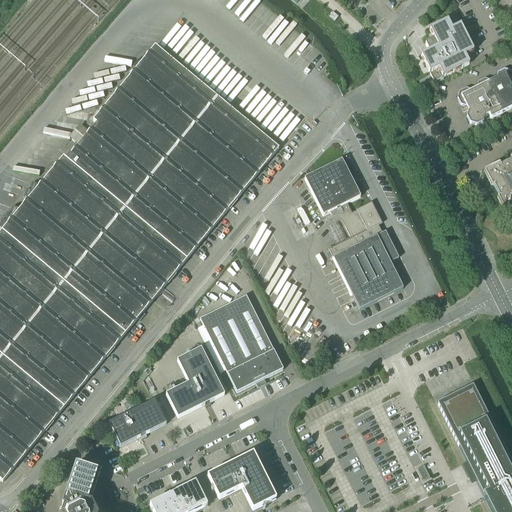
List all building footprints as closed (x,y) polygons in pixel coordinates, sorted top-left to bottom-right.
[(332,14),(328,18),(334,23),(338,19),(332,14)] [(465,57),(474,53),(456,18),(429,32),(433,40),(424,44),(429,52),(420,57),(434,84),(470,66),(465,57)] [(0,482),(2,484),(277,151),(153,49),(92,123),(95,125),(66,161),(62,159),(39,187),(32,185),(30,193),(27,192),(24,199),(27,201),(19,211),(13,209),(10,216),(7,215),(4,223),(2,222),(0,226),(0,230),(2,232),(0,234),(0,482)] [(490,120),(510,110),(511,108),(511,85),(511,86),(511,84),(511,76),(510,73),(504,71),(497,74),(496,80),(490,83),(483,81),(477,84),(475,90),(471,92),(465,90),(458,94),(456,100),(460,107),(465,109),(467,113),(465,118),(469,125),(475,127),(482,124),(484,118),(488,116),(490,120)] [(511,159),(483,174),(495,197),(504,215),(511,210),(511,159)] [(348,206),(360,199),(342,162),(304,180),(323,218),(330,215),(333,221),(340,218),(351,241),(329,252),(359,312),(403,290),(390,265),(398,260),(385,234),(382,235),(378,227),(381,225),(371,205),(352,215),(348,206)] [(262,382),(282,372),(246,299),(200,322),(236,395),(257,385),(258,386),(259,387),(262,385),(263,384),(262,382)] [(210,405),(223,399),(201,353),(178,364),(189,387),(166,398),(178,421),(204,408),(205,410),(211,408),(210,405)] [(150,373),(151,371),(147,368),(143,373),(148,378),(151,374),(150,373)] [(511,511),(511,464),(509,459),(511,457),(511,453),(510,450),(507,443),(503,445),(474,386),(437,404),(466,464),(461,466),(468,479),(470,478),(473,477),(485,502),(490,511),(511,511)] [(145,438),(166,428),(154,404),(108,427),(120,450),(140,440),(141,443),(146,440),(145,438)] [(251,511),(252,511),(274,501),(252,456),(238,463),(237,460),(232,463),(233,466),(207,479),(218,502),(240,490),(251,511)] [(92,511),(90,507),(100,476),(75,467),(61,509),(63,510),(62,511),(92,511)] [(423,467),(417,471),(423,483),(429,479),(423,467)] [(179,511),(197,511),(206,508),(194,485),(175,495),(175,497),(174,500),(173,500),(179,511)] [(173,500),(170,499),(169,498),(149,508),(151,511),(179,511),(173,500)]
